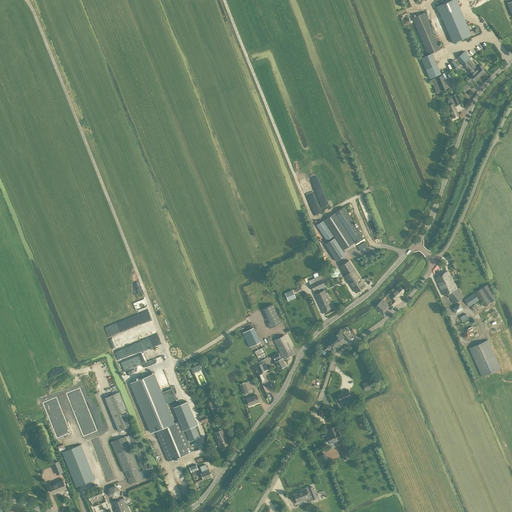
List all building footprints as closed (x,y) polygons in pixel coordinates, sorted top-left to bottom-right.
[(453,43),(471,35),(456,0),(451,0),(437,6),(453,43)] [(428,55),(432,53),(440,50),(424,13),(412,18),(428,55)] [(464,52),(457,58),(472,74),(477,69),(469,61),(469,59),(470,58),(464,52)] [(437,65),(432,53),(428,55),(421,58),(426,69),(437,65)] [(430,79),(441,74),(437,65),(425,70),(429,79),(430,79)] [(472,74),(471,76),(476,81),(485,72),(482,69),(484,68),(481,65),(477,69),(472,74)] [(443,75),(431,81),(433,86),(436,84),(439,92),(449,88),(443,75)] [(448,105),(447,106),(453,119),(458,116),(453,105),(455,104),(455,105),(459,103),(457,97),(456,95),(451,97),(452,98),(451,99),(450,99),(449,100),(448,101),(448,102),(448,103),(448,104),(448,105)] [(324,220),(343,250),(362,238),(343,208),(324,220)] [(326,241),(333,236),(323,221),(316,225),(326,241)] [(334,238),(325,244),(337,261),(346,255),(334,238)] [(360,251),(367,246),(364,242),(357,246),(360,251)] [(354,285),(361,280),(349,262),(350,261),(349,260),(340,266),(345,275),(344,275),(353,289),(356,287),(355,287),(355,286),(355,285),(354,285)] [(332,277),(337,277),(340,272),(337,267),(332,267),(329,272),(332,277)] [(455,304),(462,297),(456,290),(457,289),(447,271),(436,278),(444,296),(447,295),(455,304)] [(314,291),(325,286),(321,276),(309,281),(314,291)] [(356,287),(353,289),(356,293),(366,286),(361,280),(354,285),(355,285),(355,286),(355,287),(356,287)] [(487,285),(475,292),(480,299),(485,306),(494,300),(496,299),(487,285)] [(395,300),(404,291),(400,287),(391,295),(395,300)] [(288,301),(296,298),(292,290),(285,293),(288,301)] [(323,312),(332,307),(325,290),(315,294),(323,312)] [(466,298),(464,300),(469,307),(479,300),(474,293),(466,298)] [(381,313),(385,308),(379,303),(375,307),(381,313)] [(456,313),(463,309),(460,303),(452,308),(456,313)] [(282,322),(274,304),(263,309),(269,322),(267,323),(269,328),(282,322)] [(462,322),(468,318),(466,314),(459,317),(462,322)] [(250,347),(261,342),(253,327),(242,333),(250,347)] [(471,327),(462,331),(466,338),(475,334),(471,327)] [(347,341),(351,338),(345,331),(341,334),(347,341)] [(333,348),(341,341),(336,335),(328,342),(328,343),(323,348),(326,351),(332,347),(333,348)] [(274,340),(278,348),(284,359),(293,354),(284,336),(274,340)] [(487,340),(469,348),(482,377),(500,369),(491,348),(487,340)] [(268,357),(264,348),(263,347),(255,351),(260,361),(268,357)] [(276,362),(275,362),(279,370),(286,366),(282,359),(281,357),(280,357),(275,360),(276,362)] [(260,373),(266,371),(262,363),(265,362),(264,359),(260,361),(256,363),(257,365),(260,373)] [(194,373),(202,369),(199,364),(191,368),(194,373)] [(151,432),(156,430),(174,423),(153,373),(131,382),(151,432)] [(371,380),(363,384),(366,391),(374,387),(371,380)] [(248,393),(244,383),(240,385),(244,394),(248,393)] [(79,389),(64,394),(82,439),(96,434),(79,389)] [(337,395),(340,401),(337,402),(340,408),(343,406),(345,407),(353,403),(353,401),(351,397),(348,389),(342,392),(342,393),(337,395)] [(133,425),(119,392),(105,398),(118,431),(133,425)] [(249,405),(259,402),(257,395),(246,399),(249,405)] [(53,398),(40,403),(53,437),(67,432),(53,398)] [(187,401),(173,407),(179,421),(183,431),(197,425),(187,401)] [(210,408),(207,409),(212,420),(218,417),(214,406),(213,406),(211,401),(207,403),(210,408)] [(202,422),(207,420),(205,413),(199,416),(202,422)] [(168,461),(191,452),(183,431),(179,421),(174,423),(156,431),(168,461)] [(195,426),(185,430),(190,441),(199,437),(195,426)] [(337,432),(334,427),(329,429),(332,434),(327,436),(330,443),(328,444),(330,449),(338,445),(336,441),(341,438),(338,431),(337,432)] [(220,448),(230,444),(224,428),(214,432),(220,448)] [(106,437),(94,442),(110,480),(121,476),(106,437)] [(76,486),(95,479),(81,445),(62,452),(76,486)] [(349,457),(345,448),(340,450),(344,459),(349,457)] [(63,472),(59,461),(52,464),(57,475),(63,472)] [(195,471),(198,470),(196,465),(189,467),(193,475),(196,474),(195,471)] [(203,479),(211,476),(209,470),(208,471),(205,465),(200,467),(202,473),(201,473),(203,479)] [(62,490),(66,489),(63,480),(49,486),(52,493),(62,489),(62,490)] [(118,496),(119,496),(120,489),(115,485),(109,487),(107,494),(113,498),(114,497),(116,501),(112,502),(115,511),(130,511),(124,498),(119,499),(118,496)] [(309,497),(310,500),(319,497),(318,494),(316,495),(313,486),(306,489),(306,488),(302,490),(302,491),(294,494),(297,502),(309,497)] [(93,507),(106,501),(101,489),(88,495),(93,507)]
